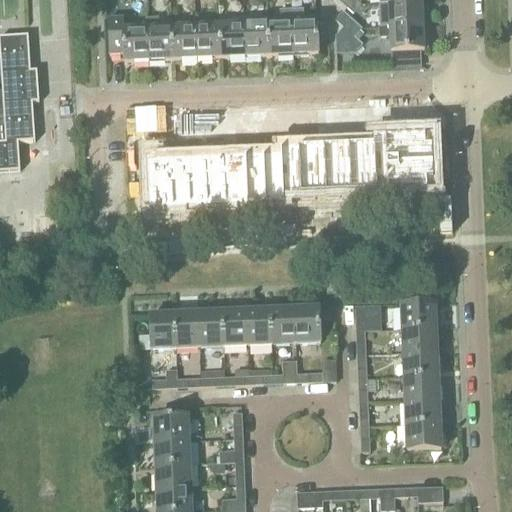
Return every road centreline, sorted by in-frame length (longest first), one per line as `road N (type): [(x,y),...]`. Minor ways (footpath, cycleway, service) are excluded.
road 1 (residential): [(108,239),(98,103),(463,88)]
road 2 (residential): [(479,473),(463,88)]
road 3 (residential): [(353,478),(479,473)]
